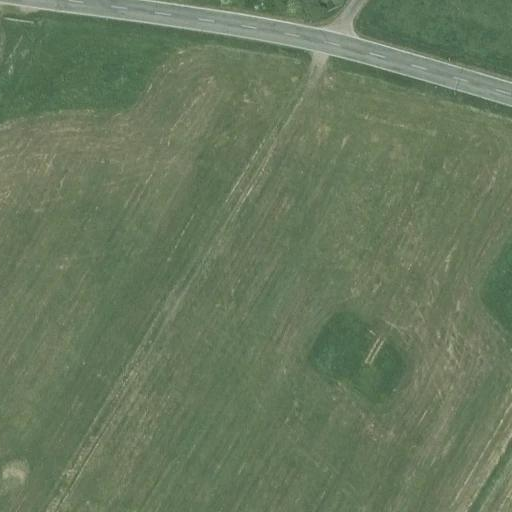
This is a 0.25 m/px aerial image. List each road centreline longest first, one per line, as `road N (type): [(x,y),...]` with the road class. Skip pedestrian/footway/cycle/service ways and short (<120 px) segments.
road 1 (tertiary): [(326,46),(41,0)]
road 2 (tertiary): [(511,98),(326,46)]
